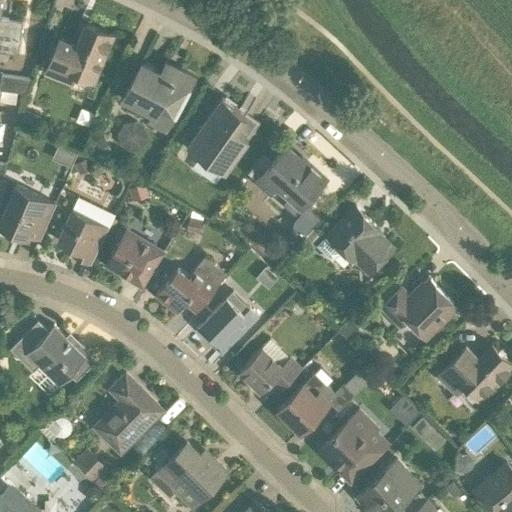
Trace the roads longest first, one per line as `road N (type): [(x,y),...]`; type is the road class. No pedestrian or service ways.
road 1 (tertiary): [(511,291),(417,185),(304,88),(149,0)]
road 2 (residential): [(314,511),(186,378),(107,316),(0,285)]
